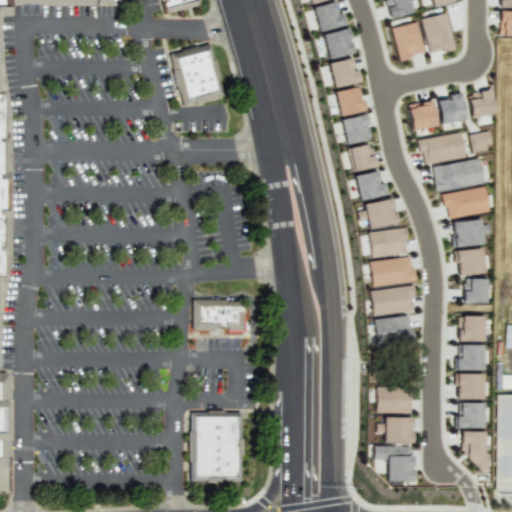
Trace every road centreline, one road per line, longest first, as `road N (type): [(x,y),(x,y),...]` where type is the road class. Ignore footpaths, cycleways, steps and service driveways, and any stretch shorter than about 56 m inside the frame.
road 1 (residential): [(435,462),(429,257),(387,143),(356,0)]
road 2 (secondary): [(328,511),(326,298),(303,163),(283,142)]
road 3 (secondary): [(283,142),(273,170),(291,330)]
road 4 (residential): [(378,89),(468,66),(474,0)]
road 5 (secondary): [(283,142),(247,0)]
